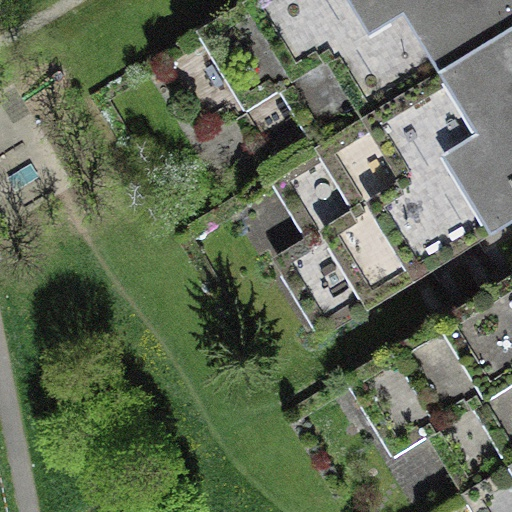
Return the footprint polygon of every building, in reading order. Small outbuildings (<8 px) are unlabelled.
[(273,174),(360,121),(285,0),(258,0),(158,62),(194,121),(228,100),(273,174)] [(285,0),(360,121),(407,91),(351,0),(285,0)] [(351,0),(407,91),(454,63),(414,0),(351,0)] [(511,0),(414,0),(454,63),(511,27),(511,0)] [(511,27),(454,63),(511,157),(511,27)] [(491,227),(511,213),(511,157),(454,63),(407,91),(491,227)] [(443,256),(491,227),(407,91),(360,121),(443,256)] [(323,330),(443,256),(360,121),(273,174),(320,250),(286,270),(323,330)] [(511,371),(511,281),(472,306),(511,371)] [(466,492),(511,463),(511,371),(472,306),(351,379),(387,438),(421,417),(466,492)] [(511,511),(511,463),(466,492),(478,511),(511,511)]
